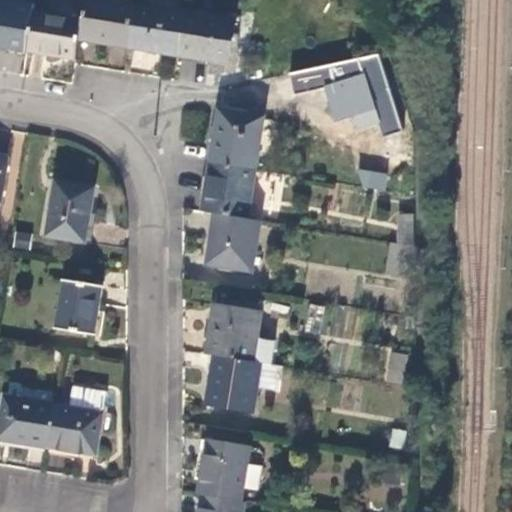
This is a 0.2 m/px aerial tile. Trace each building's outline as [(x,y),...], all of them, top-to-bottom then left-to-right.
[(0,0),(0,47),(28,52),(35,11),(35,7),(0,0)] [(80,40),(129,48),(136,5),(106,0),(86,0),(83,20),(80,40)] [(186,11),(137,3),(136,5),(129,48),(178,56),(186,11)] [(83,20),(35,11),(28,52),(62,59),(63,49),(77,52),(80,40),(83,20)] [(236,20),(186,11),(178,56),(229,65),(233,35),(236,20)] [(242,21),(236,20),(233,35),(240,36),(242,21)] [(62,59),(76,62),(77,52),(63,49),(62,59)] [(386,135),(402,128),(379,54),(292,75),(296,93),(326,86),(338,122),(354,115),(359,129),(379,123),(386,135)] [(264,119),(219,111),(210,163),(256,170),(264,119)] [(405,190),(410,160),(391,157),(387,187),(405,190)] [(8,161),(0,159),(0,204),(0,205),(8,161)] [(249,220),(256,170),(210,163),(202,212),(217,215),(249,220)] [(386,190),(388,173),(360,170),(358,187),(386,190)] [(95,189),(56,183),(47,238),(83,243),(88,215),(91,215),(95,189)] [(35,251),(40,217),(19,213),(14,247),(35,251)] [(253,273),(261,222),(249,220),(217,215),(209,265),(253,273)] [(408,232),(393,229),(392,238),(406,241),(408,232)] [(402,277),(407,247),(390,244),(386,274),(402,277)] [(96,336),(103,287),(63,281),(55,329),(96,336)] [(215,306),(207,355),(215,356),(254,362),(258,338),(262,314),(215,306)] [(279,341),(258,338),(254,362),(262,364),(275,366),(279,341)] [(402,385),(407,358),(391,355),(387,383),(402,385)] [(258,388),(262,364),(254,362),(215,356),(207,405),(254,413),(258,388)] [(275,391),(279,367),(275,366),(262,364),(258,388),(275,391)] [(70,409),(53,407),(46,448),(79,453),(80,447),(98,450),(107,393),(74,387),(70,409)] [(13,442),(46,448),(53,407),(3,399),(0,419),(0,433),(14,436),(13,442)] [(404,450),(406,433),(393,430),(390,448),(404,450)] [(0,439),(13,442),(14,436),(0,433),(0,439)] [(208,442),(199,495),(203,496),(241,502),(243,489),(248,465),(250,450),(208,442)] [(98,456),(98,450),(80,447),(79,453),(98,456)] [(263,468),(248,465),(243,489),(259,492),(263,468)] [(203,496),(200,511),(244,511),(245,503),(241,502),(203,496)]
